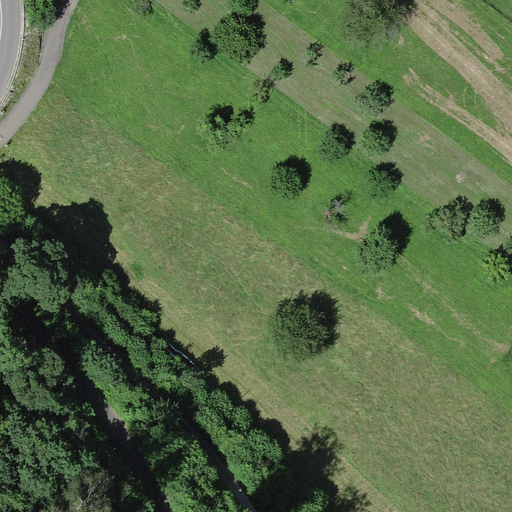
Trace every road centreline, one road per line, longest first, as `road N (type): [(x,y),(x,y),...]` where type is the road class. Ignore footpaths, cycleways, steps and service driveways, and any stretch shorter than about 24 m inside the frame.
road 1 (track): [(259,511),(201,440),(0,241)]
road 2 (track): [(162,511),(126,439),(0,289)]
